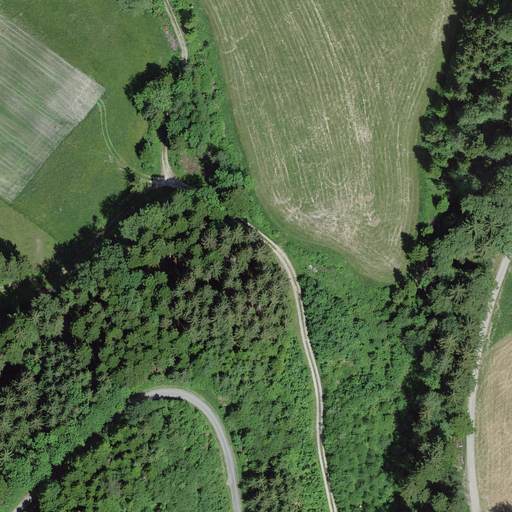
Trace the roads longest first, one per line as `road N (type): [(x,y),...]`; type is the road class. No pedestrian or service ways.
road 1 (track): [(336,511),(297,280),(276,249),(189,184),(169,173),(130,201),(81,257),(0,292)]
road 2 (track): [(169,0),(169,173)]
